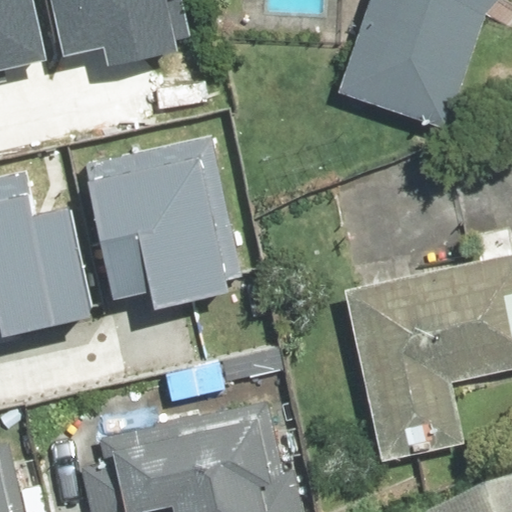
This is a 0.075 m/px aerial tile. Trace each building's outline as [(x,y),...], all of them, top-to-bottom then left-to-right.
[(0,0),(0,58),(52,48),(41,0),(0,0)] [(117,53),(201,33),(193,0),(54,0),(64,38),(111,27),(117,53)] [(369,0),(339,87),(446,127),(492,3),(494,0),(369,0)] [(86,160),(115,299),(150,292),(154,310),(252,290),(220,133),(86,160)] [(0,344),(99,323),(70,191),(25,201),(20,177),(0,181),(0,344)] [(511,247),(345,284),(383,458),(465,440),(452,380),(511,366),(511,247)] [(268,398),(100,435),(105,457),(82,462),(92,511),(307,511),(298,467),(284,471),(268,398)] [(7,441),(0,442),(0,511),(39,511),(39,508),(22,511),(7,441)] [(511,511),(511,483),(441,511),(511,511)]
